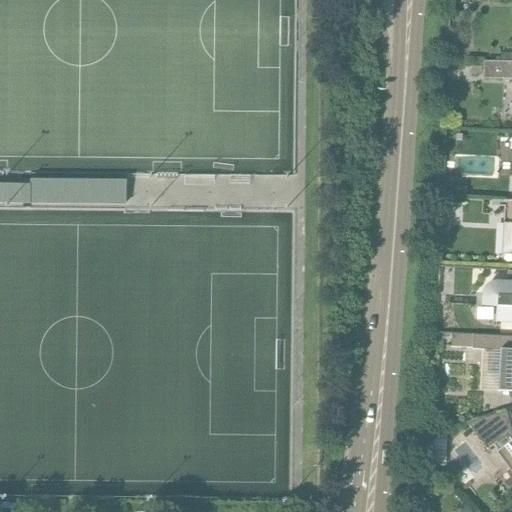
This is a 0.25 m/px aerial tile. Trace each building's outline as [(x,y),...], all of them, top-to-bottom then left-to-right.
[(511,62),(485,62),(484,80),(511,80),(511,62)] [(467,188),(446,187),(445,196),(466,197),(467,188)] [(511,282),(498,282),(495,282),(492,283),(489,285),(487,287),(485,290),(483,293),(482,296),(482,306),(496,307),(496,323),(511,323),(511,282)] [(511,337),(452,335),(451,348),(473,349),(473,350),(500,352),(498,392),(511,392),(511,337)] [(511,428),(507,412),(467,424),(488,451),(495,446),(500,452),(498,454),(511,472),(511,428)]
